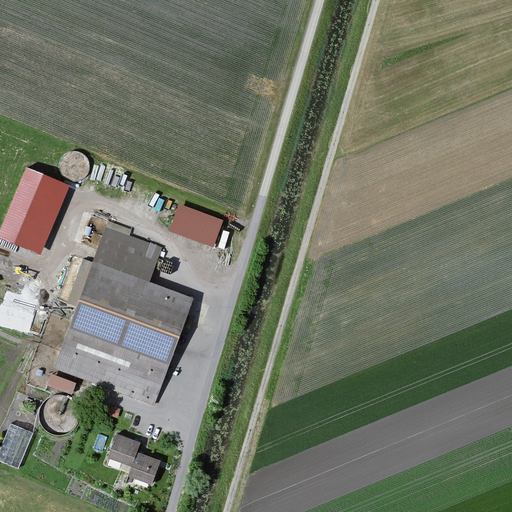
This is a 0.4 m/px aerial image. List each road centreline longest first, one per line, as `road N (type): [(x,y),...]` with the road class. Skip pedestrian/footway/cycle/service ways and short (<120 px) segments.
road 1 (track): [(226,511),(377,0)]
road 2 (track): [(171,511),(317,0)]
road 3 (track): [(0,271),(37,286),(82,201),(101,203),(162,233),(189,284),(235,299)]
